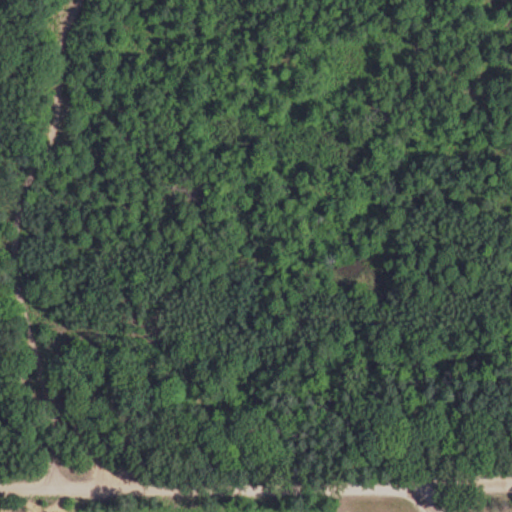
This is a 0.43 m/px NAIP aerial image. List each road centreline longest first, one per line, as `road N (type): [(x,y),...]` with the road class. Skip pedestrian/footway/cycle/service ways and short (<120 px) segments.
road 1 (residential): [(0,482),(511,484)]
road 2 (track): [(49,482),(61,371),(20,266),(23,223),(42,202),(59,146),(85,0)]
